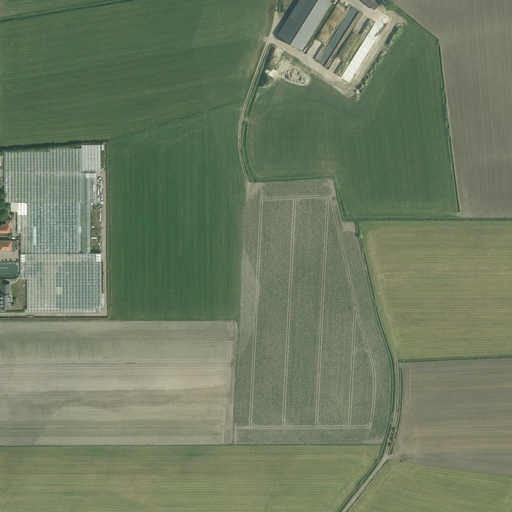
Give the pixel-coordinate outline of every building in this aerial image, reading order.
[(300,0),(290,17),(279,34),(303,49),(313,32),(332,0),(300,0)] [(381,0),(361,0),(374,10),(382,0),(381,0)] [(100,309),(100,144),(81,144),(81,148),(49,148),(49,151),(4,151),(4,201),(14,201),(14,211),(17,211),(17,223),(17,232),(20,232),(20,276),(26,276),(26,309),(100,309)] [(7,219),(6,219),(6,223),(2,223),(2,224),(0,224),(0,230),(3,231),(5,231),(6,231),(10,231),(10,225),(11,225),(11,219),(10,219),(10,218),(8,218),(7,219)] [(11,240),(0,240),(0,249),(11,249),(11,240)] [(9,293),(1,293),(1,302),(0,302),(0,307),(5,307),(5,306),(9,306),(9,293)]
